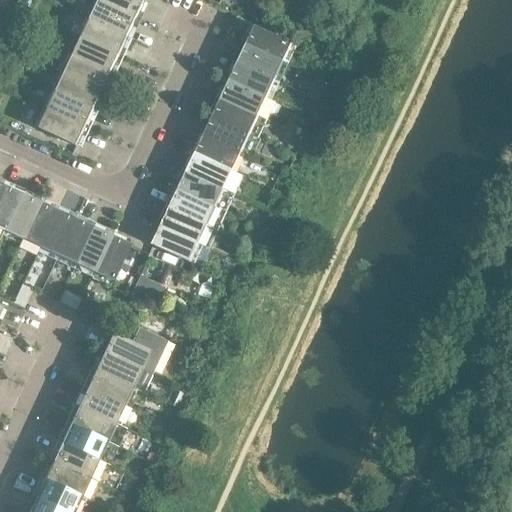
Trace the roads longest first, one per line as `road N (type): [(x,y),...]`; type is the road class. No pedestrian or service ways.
road 1 (residential): [(0,136),(112,187),(131,176),(203,20)]
road 2 (residential): [(0,472),(66,329)]
